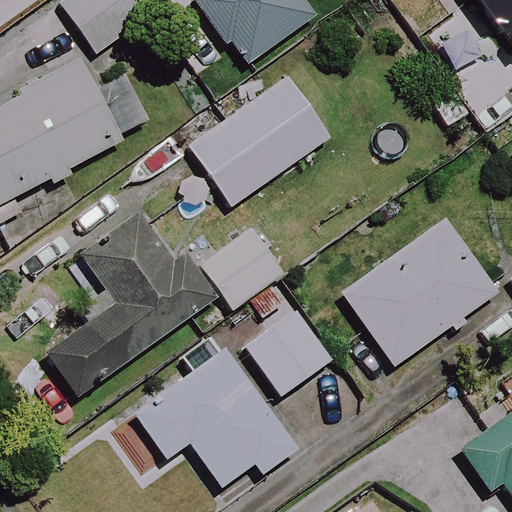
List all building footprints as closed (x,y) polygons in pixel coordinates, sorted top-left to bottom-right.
[(141,27),(124,0),(61,0),(57,3),(91,58),(141,27)] [(191,0),(182,7),(236,80),(312,25),(293,0),(191,0)] [(0,108),(0,239),(3,244),(29,229),(12,201),(116,141),(73,66),(0,108)] [(325,143),(283,82),(185,150),(227,211),(325,143)] [(492,298),(440,225),(337,298),(389,371),(492,298)] [(171,279),(139,231),(72,275),(98,314),(35,356),(66,403),(212,305),(188,268),(171,279)] [(197,270),(228,313),(244,302),(259,323),(279,308),(265,287),(276,278),(245,235),(197,270)] [(327,364),(289,313),(239,349),(277,401),(327,364)] [(291,453),(208,341),(178,362),(189,377),(130,421),(160,462),(184,444),(217,487),(247,464),(257,478),(291,453)] [(511,413),(455,454),(483,494),(495,486),(511,509),(511,413)]
